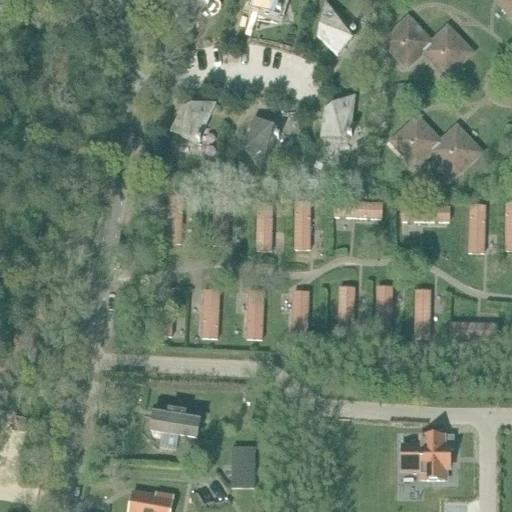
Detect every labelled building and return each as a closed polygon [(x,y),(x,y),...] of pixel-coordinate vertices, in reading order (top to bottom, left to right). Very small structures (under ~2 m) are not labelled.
[(186,40),(210,1),(209,0),(176,0),(170,10),(186,40)] [(253,0),(250,10),(278,19),(283,0),(253,0)] [(511,0),(498,0),(495,4),(511,21),(511,0)] [(337,58),(358,37),(325,5),(316,38),(337,58)] [(424,59),(426,61),(428,58),(424,54),(433,46),(430,43),(432,41),(409,18),(380,45),(408,74),(424,59)] [(428,58),(426,61),(447,83),(476,56),(449,27),(433,42),(432,41),(430,43),(433,46),(424,54),(428,58)] [(354,100),(323,114),(321,143),(350,146),(354,100)] [(170,135),(196,148),(216,106),(182,109),(170,135)] [(439,143),(441,141),(419,117),(388,144),(417,173),(433,158),(435,160),(437,158),(433,154),(442,146),(439,143)] [(241,147),(261,174),(280,133),(254,120),(241,147)] [(443,142),(441,141),(439,143),(442,146),(433,154),(437,158),(435,160),(457,183),(485,155),(458,126),(443,142)] [(181,199),(163,199),(163,247),(181,247),(181,199)] [(228,203),(210,202),(210,251),(228,251),(228,203)] [(380,221),(380,203),(331,202),(331,220),(380,221)] [(271,203),(253,203),(253,252),(271,252),(271,203)] [(308,203),(290,203),(290,251),(308,251),(308,203)] [(511,204),(502,204),(501,253),(511,252),(511,204)] [(447,225),(447,207),(399,206),(398,224),(447,225)] [(482,206),(464,206),(464,254),(482,255),(482,206)] [(172,290),(154,288),(151,337),(168,338),(172,290)] [(391,288),(373,288),(373,336),(391,336),(391,288)] [(354,289),(336,289),(336,337),(354,337),(354,289)] [(429,292),(411,291),(411,340),(429,340),(429,292)] [(315,341),(315,323),(266,322),(266,340),(315,341)] [(500,341),(500,323),(451,323),(451,341),(500,341)] [(255,395),(243,394),(243,405),(255,405),(255,395)] [(158,408),(154,432),(198,440),(202,415),(158,408)] [(14,419),(12,431),(23,433),(26,421),(14,419)] [(420,450),(400,450),(400,473),(420,473),(420,484),(444,484),(444,471),(449,471),(449,452),(451,452),(451,440),(420,440),(420,450)] [(234,454),(234,492),(256,492),(256,454),(234,454)] [(128,511),(171,511),(174,498),(156,495),(155,497),(132,493),(128,511)]
